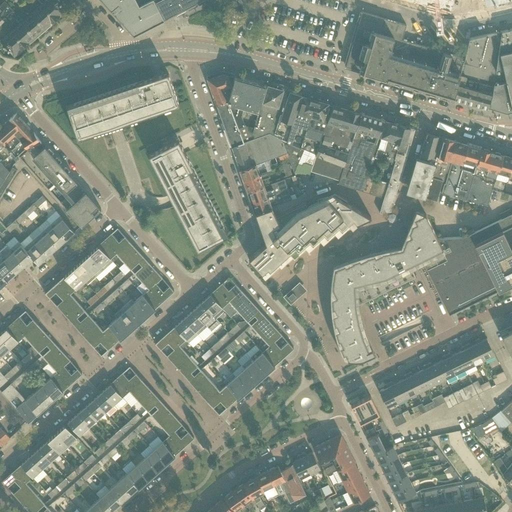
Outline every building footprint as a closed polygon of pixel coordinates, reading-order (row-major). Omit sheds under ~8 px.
[(58,0),(48,0),(43,5),(55,19),(66,10),(61,5),(62,3),(58,0)] [(165,20),(154,0),(101,0),(134,35),(165,20)] [(154,0),(165,20),(203,0),(154,0)] [(511,0),(400,0),(451,15),(511,1),(511,0)] [(4,1),(0,4),(0,6),(3,10),(8,5),(4,1)] [(43,5),(33,14),(45,28),(55,19),(43,5)] [(19,12),(15,15),(19,20),(23,16),(19,12)] [(453,98),(454,98),(464,58),(402,39),(406,25),(405,25),(361,12),(360,13),(362,14),(358,27),(357,26),(357,27),(358,28),(354,40),(353,40),(354,41),(350,53),(349,54),(350,54),(346,66),(346,67),(347,66),(358,70),(357,70),(358,70),(370,73),(369,73),(370,74),(370,73),(381,76),(381,77),(382,77),(393,80),(393,81),(394,81),(394,80),(405,84),(406,84),(417,87),(417,88),(418,88),(418,87),(429,91),(430,91),(441,94),(441,95),(442,95),(442,94),(453,97),(453,98)] [(33,14),(23,23),(35,37),(45,28),(33,14)] [(0,17),(0,26),(1,25),(6,32),(10,28),(6,24),(0,17)] [(23,23),(13,32),(25,46),(35,37),(23,23)] [(492,92),(488,107),(490,107),(506,112),(511,110),(511,28),(501,31),(492,92)] [(454,99),(487,108),(488,107),(492,92),(501,31),(469,38),(464,58),(454,98),(454,99)] [(25,46),(13,32),(1,42),(8,50),(10,49),(15,55),(25,46)] [(168,72),(153,77),(66,106),(77,138),(179,104),(169,75),(168,72)] [(208,79),(231,145),(243,142),(229,99),(235,77),(223,74),(208,79)] [(243,142),(255,138),(253,132),(258,112),(266,85),(235,77),(229,99),(243,142)] [(260,113),(258,112),(253,132),(255,138),(270,133),(273,135),(280,114),(287,91),(268,86),(265,95),(260,113)] [(281,139),(286,153),(287,153),(294,172),(304,149),(301,147),(287,141),(292,123),(301,95),(289,92),(282,115),(280,114),(273,135),(273,137),(281,139)] [(301,147),(304,140),(316,100),(303,96),(295,123),(292,123),(287,141),(301,147)] [(316,154),(326,123),(322,122),(325,113),(328,103),(316,100),(304,140),(301,147),(304,149),(316,154)] [(361,113),(333,105),(330,114),(327,123),(326,123),(316,154),(310,171),(339,180),(347,155),(355,131),(361,113)] [(16,113),(0,127),(0,138),(10,150),(32,130),(16,113)] [(339,180),(338,183),(361,191),(363,191),(368,176),(369,177),(369,176),(375,157),(379,144),(377,143),(381,129),(384,120),(368,115),(361,113),(355,131),(347,155),(340,178),(339,180)] [(379,144),(375,157),(386,160),(389,150),(390,150),(398,124),(386,120),(383,130),(381,137),(379,144)] [(389,150),(386,160),(394,163),(396,160),(394,159),(396,153),(396,152),(404,155),(408,144),(405,143),(410,127),(398,124),(390,150),(389,150)] [(384,198),(383,198),(379,213),(380,213),(392,206),(415,129),(410,127),(405,143),(408,144),(404,155),(396,152),(394,159),(396,160),(394,163),(389,182),(384,198)] [(18,155),(24,148),(26,148),(28,147),(41,142),(32,130),(10,150),(16,156),(18,155)] [(406,192),(424,197),(425,194),(442,137),(426,132),(420,154),(419,158),(416,157),(406,192)] [(231,145),(239,170),(257,163),(286,153),(281,139),(273,137),(273,135),(270,133),(255,138),(243,142),(231,145)] [(451,160),(456,141),(442,137),(425,194),(438,198),(443,181),(444,181),(450,160),(451,160)] [(0,138),(0,153),(1,155),(4,158),(5,159),(8,156),(15,163),(17,159),(16,156),(10,150),(0,138)] [(178,139),(175,140),(148,154),(197,249),(227,234),(178,139)] [(444,183),(441,193),(453,196),(468,144),(456,141),(451,160),(452,160),(445,183),(444,183)] [(453,196),(466,200),(481,148),(468,144),(453,196)] [(31,149),(35,154),(39,150),(35,145),(31,149)] [(24,148),(18,155),(48,189),(54,183),(66,197),(60,202),(81,226),(101,208),(67,171),(63,166),(59,162),(55,157),(51,153),(47,148),(44,146),(39,150),(35,154),(31,149),(28,147),(26,148),(24,148)] [(502,154),(481,148),(466,200),(487,206),(492,189),(502,154)] [(0,186),(9,171),(8,170),(7,169),(6,167),(0,161),(4,158),(1,155),(0,153),(0,186)] [(492,189),(494,189),(503,192),(511,162),(511,157),(502,154),(492,189)] [(511,162),(503,192),(511,194),(511,162)] [(239,170),(243,180),(267,171),(266,167),(259,169),(257,163),(239,170)] [(289,163),(282,165),(285,172),(291,170),(289,163)] [(9,171),(0,186),(0,196),(16,170),(12,167),(9,171)] [(243,180),(247,191),(264,185),(262,179),(269,176),(267,171),(243,180)] [(368,176),(363,191),(376,196),(380,180),(369,176),(369,177),(368,176)] [(247,191),(251,202),(286,190),(283,179),(271,183),(273,189),(266,191),(264,185),(247,191)] [(380,180),(376,196),(383,198),(384,198),(389,182),(380,180)] [(266,243),(249,258),(249,259),(252,262),(262,273),(264,275),(311,328),(333,374),(365,358),(367,357),(373,354),(371,351),(368,343),(420,317),(424,324),(448,312),(449,314),(469,304),(425,214),(416,210),(385,225),(345,201),(347,199),(338,193),(335,195),(327,190),(315,196),(318,203),(262,231),(266,243)] [(251,202),(254,212),(272,206),(270,201),(277,199),(279,204),(290,200),(286,190),(251,202)] [(42,196),(36,202),(39,205),(45,200),(42,196)] [(30,207),(24,212),(28,216),(33,211),(30,207)] [(24,212),(18,218),(21,221),(28,216),(24,212)] [(445,252),(424,262),(449,314),(498,290),(511,283),(511,213),(465,237),(438,238),(445,252)] [(60,215),(51,224),(65,240),(74,232),(60,215)] [(46,219),(38,227),(42,232),(56,248),(65,240),(51,224),(46,219)] [(12,223),(6,229),(9,232),(15,227),(12,223)] [(42,232),(33,240),(47,256),(56,248),(42,232)] [(111,233),(98,245),(110,258),(116,253),(122,248),(124,250),(131,243),(125,236),(118,242),(111,233)] [(29,235),(19,243),(32,258),(38,264),(47,256),(33,240),(29,235)] [(18,242),(9,250),(24,266),(32,258),(19,243),(18,242)] [(144,257),(131,243),(124,250),(122,248),(116,253),(131,269),(144,257)] [(98,245),(89,253),(102,266),(104,269),(112,261),(110,259),(110,258),(98,245)] [(6,246),(0,251),(0,255),(1,257),(15,274),(22,267),(24,266),(9,250),(6,246)] [(89,253),(81,260),(93,274),(96,276),(104,269),(102,266),(89,253)] [(1,257),(0,257),(0,273),(7,281),(15,274),(1,257)] [(81,260),(72,268),(85,281),(87,284),(96,276),(93,274),(81,260)] [(142,265),(134,273),(142,282),(136,288),(143,295),(148,289),(154,284),(152,282),(160,275),(147,261),(142,265)] [(72,268),(64,275),(76,289),(79,292),(81,289),(87,284),(85,281),(72,268)] [(121,270),(114,276),(118,280),(125,275),(121,270)] [(56,306),(59,309),(66,302),(64,300),(70,294),(76,289),(64,275),(45,293),(44,294),(45,294),(45,293),(49,298),(55,292),(62,300),(56,306)] [(173,290),(169,286),(163,291),(156,284),(162,278),(160,275),(152,282),(154,284),(148,289),(143,295),(155,308),(174,291),(173,291),(174,290),(173,290)] [(128,278),(122,284),(125,288),(131,282),(128,278)] [(110,280),(104,285),(108,290),(114,284),(110,280)] [(222,283),(210,294),(222,307),(229,301),(235,295),(237,298),(243,293),(235,284),(228,290),(222,283)] [(104,285),(97,291),(101,295),(108,290),(104,285)] [(116,288),(111,293),(114,297),(120,293),(120,292),(121,292),(117,288),(116,288)] [(105,299),(104,299),(108,303),(114,297),(111,293),(105,299)] [(229,301),(222,307),(224,310),(230,317),(237,310),(247,322),(255,315),(260,311),(243,293),(237,298),(235,295),(229,301)] [(66,302),(59,309),(71,323),(85,310),(70,294),(64,300),(66,302)] [(210,294),(201,302),(213,315),(215,317),(215,318),(224,310),(222,307),(210,294)] [(93,295),(87,301),(91,305),(97,300),(93,295)] [(143,295),(134,302),(146,316),(155,308),(143,295)] [(131,299),(123,307),(126,310),(138,323),(146,316),(134,302),(131,299)] [(201,302),(192,310),(204,323),(206,326),(212,333),(221,325),(215,318),(215,317),(213,315),(201,302)] [(100,304),(94,309),(97,313),(102,308),(103,307),(100,303),(100,304)] [(123,307),(114,315),(117,318),(129,331),(137,324),(138,323),(126,310),(123,307)] [(192,310),(183,318),(195,331),(197,334),(206,326),(204,323),(192,310)] [(102,331),(87,314),(74,326),(87,340),(95,334),(97,336),(102,331)] [(258,318),(250,325),(266,342),(269,346),(274,341),(275,340),(273,337),(279,332),(263,314),(258,318)] [(19,316),(6,327),(18,341),(24,336),(30,330),(32,333),(39,326),(33,319),(26,324),(19,316)] [(117,318),(109,325),(121,338),(129,331),(117,318)] [(183,318),(174,326),(186,339),(188,342),(197,334),(195,331),(183,318)] [(237,324),(231,329),(234,333),(240,328),(237,324)] [(107,350),(121,338),(109,325),(102,331),(97,336),(95,334),(87,340),(93,347),(100,342),(107,350)] [(511,325),(500,332),(511,356),(511,325)] [(52,340),(39,326),(32,333),(30,330),(24,336),(39,352),(52,340)] [(166,356),(169,359),(175,354),(173,351),(179,346),(186,339),(174,326),(155,343),(155,344),(160,350),(168,343),(174,350),(166,356)] [(6,327),(0,332),(0,338),(10,349),(18,341),(6,327)] [(243,331),(237,336),(241,340),(247,335),(243,331)] [(279,332),(273,337),(275,340),(281,335),(279,332)] [(0,338),(0,355),(1,356),(10,349),(0,338)] [(475,340),(476,343),(484,359),(494,354),(486,338),(480,342),(478,339),(475,340)] [(186,339),(179,346),(181,348),(188,342),(186,339)] [(219,340),(213,345),(217,349),(223,344),(219,340)] [(263,351),(262,352),(274,365),(293,348),(288,342),(280,349),(274,341),(269,346),(263,351)] [(231,342),(225,347),(229,351),(235,346),(231,342)] [(266,342),(261,347),(263,351),(269,346),(266,342)] [(468,343),(465,345),(475,364),(484,359),(476,343),(470,346),(468,343)] [(42,355),(56,372),(62,367),(60,364),(68,358),(55,344),(42,355)] [(255,344),(246,352),(250,357),(265,373),(274,365),(262,352),(259,349),(255,344)] [(461,351),(457,353),(465,369),(468,374),(477,369),(475,364),(465,345),(462,347),(464,349),(461,351)] [(175,354),(169,359),(185,377),(198,366),(181,348),(179,346),(173,351),(175,354)] [(229,352),(225,347),(216,355),(220,360),(229,352)] [(207,351),(201,356),(205,360),(211,355),(207,351)] [(29,353),(22,358),(26,363),(33,357),(29,353)] [(449,353),(446,354),(455,373),(465,369),(457,353),(451,356),(449,353)] [(444,359),(438,362),(446,378),(455,373),(446,354),(443,356),(444,359)] [(250,357),(241,365),(244,368),(256,381),(265,373),(250,357)] [(62,367),(56,372),(50,377),(62,391),(82,373),(81,373),(82,373),(81,372),(81,373),(77,368),(71,374),(64,366),(70,360),(68,358),(60,364),(62,367)] [(213,358),(207,363),(211,367),(217,362),(213,358)] [(36,361),(30,366),(33,370),(39,365),(36,361)] [(18,362),(12,368),(16,372),(22,367),(18,362)] [(430,362),(427,364),(436,383),(446,378),(438,362),(431,365),(430,362)] [(207,363),(200,369),(204,374),(211,367),(207,363)] [(425,369),(418,372),(426,388),(436,383),(427,364),(423,366),(425,369)] [(241,365),(232,373),(235,376),(247,389),(256,381),(244,368),(241,365)] [(12,368),(5,374),(9,378),(16,372),(12,368)] [(204,374),(200,369),(188,381),(204,399),(211,393),(213,396),(219,390),(204,374)] [(25,370),(19,376),(22,380),(29,374),(25,370)] [(492,379),(495,385),(507,379),(503,371),(496,375),(497,377),(492,379)] [(410,372),(407,373),(416,393),(426,388),(418,372),(412,375),(410,372)] [(122,373),(110,383),(122,397),(129,391),(135,385),(138,388),(144,382),(136,373),(128,380),(122,373)] [(232,373),(224,381),(226,384),(238,397),(247,389),(235,376),(232,373)] [(405,378),(399,381),(407,397),(416,393),(407,373),(404,375),(405,378)] [(19,376),(13,382),(16,386),(22,380),(19,376)] [(50,377),(42,385),(54,398),(62,391),(50,377)] [(391,381),(388,383),(397,402),(407,397),(399,381),(393,384),(391,381)] [(160,400),(144,382),(138,388),(135,385),(129,391),(148,411),(160,400)] [(110,383),(101,391),(114,404),(122,397),(110,383)] [(397,402),(388,383),(384,385),(386,388),(379,391),(387,407),(397,402)] [(472,383),(462,388),(468,399),(477,394),(476,392),(472,383)] [(10,384),(1,392),(10,401),(17,395),(18,396),(23,402),(25,400),(14,388),(10,384)] [(220,401),(226,408),(238,397),(226,384),(219,390),(213,396),(211,393),(204,399),(212,408),(220,401)] [(42,385),(34,392),(46,406),(54,398),(42,385)] [(462,388),(453,393),(458,403),(468,399),(462,388)] [(101,391),(93,399),(105,412),(114,404),(101,391)] [(34,392),(25,400),(37,413),(46,406),(34,392)] [(458,403),(453,393),(447,395),(451,402),(446,404),(448,408),(458,403)] [(370,395),(360,400),(369,418),(379,413),(370,395)] [(436,397),(432,399),(433,401),(435,407),(440,405),(436,397)] [(93,399),(84,406),(97,420),(105,412),(93,399)] [(25,400),(23,402),(16,408),(28,421),(37,413),(25,400)] [(360,400),(351,405),(359,422),(368,418),(360,400)] [(511,400),(501,410),(511,422),(511,421),(511,400)] [(150,414),(169,435),(175,430),(173,427),(179,421),(163,403),(150,414)] [(84,406),(76,414),(88,427),(97,420),(84,406)] [(392,417),(391,417),(394,422),(395,424),(396,426),(399,424),(400,424),(406,421),(402,412),(392,417)] [(137,413),(131,419),(135,423),(141,418),(137,413)] [(88,427),(76,414),(67,422),(79,435),(88,427)] [(129,421),(123,426),(126,430),(132,425),(129,421)] [(143,421),(137,426),(141,430),(147,425),(143,421)] [(175,430),(169,435),(167,437),(162,441),(174,455),(193,438),(193,437),(188,431),(180,438),(175,431),(182,425),(179,421),(173,427),(175,430)] [(65,424),(56,432),(68,445),(77,437),(65,424)] [(117,431),(112,436),(115,440),(121,435),(117,431)] [(56,432),(47,439),(60,453),(68,445),(56,432)] [(131,432),(126,437),(129,441),(135,436),(131,432)] [(6,433),(2,437),(6,442),(10,438),(6,433)] [(339,435),(313,448),(320,460),(323,465),(324,466),(330,463),(326,456),(335,452),(341,465),(342,467),(342,468),(354,462),(355,462),(342,435),(341,434),(339,435)] [(377,434),(367,438),(371,445),(375,454),(385,449),(377,434)] [(112,436),(105,442),(109,446),(115,440),(112,436)] [(126,437),(119,442),(123,446),(129,441),(126,437)] [(47,439),(38,447),(51,461),(60,453),(47,439)] [(162,441),(153,449),(165,463),(174,455),(162,441)] [(385,449),(375,454),(380,463),(397,455),(392,445),(385,449)] [(38,447),(30,455),(42,469),(51,461),(38,447)] [(100,447),(94,452),(98,456),(104,451),(100,447)] [(114,447),(108,453),(111,457),(117,451),(114,447)] [(153,449),(144,457),(156,471),(165,463),(153,449)] [(304,452),(301,454),(310,473),(320,468),(312,452),(305,455),(304,452)] [(108,453),(101,458),(105,462),(111,457),(108,453)] [(85,460),(89,464),(95,458),(92,454),(86,459),(85,460)] [(310,473),(301,454),(297,455),(299,459),(292,462),(300,478),(310,473)] [(30,455),(21,463),(33,477),(42,469),(30,455)] [(397,455),(380,463),(384,473),(402,464),(397,455)] [(144,457),(135,466),(147,479),(156,471),(144,457)] [(507,478),(511,482),(511,462),(507,468),(500,457),(494,461),(502,474),(507,478)] [(342,467),(337,469),(337,470),(343,481),(359,473),(354,462),(342,468),(342,467)] [(13,494),(16,497),(22,491),(20,489),(26,483),(33,477),(21,463),(1,481),(2,481),(1,481),(1,482),(2,481),(7,487),(14,481),(20,487),(13,494)] [(96,463),(90,469),(93,473),(99,467),(96,463)] [(80,464),(74,470),(78,474),(84,468),(80,464)] [(278,465),(268,470),(275,484),(280,481),(290,502),(306,495),(296,473),(291,464),(284,468),(286,473),(283,474),(278,465)] [(337,469),(334,464),(325,468),(324,470),(326,474),(337,469)] [(402,464),(384,473),(389,482),(406,473),(402,464)] [(135,466),(126,474),(138,487),(147,479),(135,466)] [(90,469),(84,474),(87,478),(93,473),(90,469)] [(68,475),(72,480),(72,479),(78,474),(74,470),(69,475),(68,475)] [(268,470),(256,476),(264,492),(267,497),(268,500),(279,494),(275,484),(268,470)] [(343,481),(348,492),(365,484),(359,473),(343,481)] [(406,473),(389,482),(393,491),(411,483),(406,473)] [(126,474),(117,482),(130,495),(138,487),(126,474)] [(256,476),(244,482),(253,498),(260,509),(266,506),(259,495),(264,492),(256,476)] [(78,479),(72,485),(76,489),(82,483),(78,479)] [(62,481),(56,486),(60,490),(66,485),(62,481)] [(117,482),(109,490),(121,503),(130,495),(117,482)] [(244,482),(234,490),(249,511),(254,507),(249,501),(253,498),(244,482)] [(22,491),(16,497),(29,511),(35,511),(44,504),(26,483),(20,489),(22,491)] [(411,483),(393,491),(398,501),(410,495),(415,492),(411,483)] [(323,488),(327,495),(334,491),(330,484),(323,488)] [(348,492),(342,495),(348,506),(353,503),(369,495),(370,494),(365,484),(348,492)] [(72,485),(66,490),(69,494),(76,489),(72,485)] [(53,489),(48,494),(51,498),(57,493),(57,492),(54,488),(53,489)] [(109,490),(100,498),(112,511),(121,503),(109,490)] [(247,511),(249,511),(234,490),(224,497),(236,510),(239,508),(241,511),(247,511)] [(60,496),(54,501),(58,505),(63,500),(60,496)] [(486,511),(483,497),(473,499),(475,511),(486,511)] [(100,498),(91,506),(96,511),(110,511),(112,511),(100,498)] [(233,511),(222,499),(214,506),(219,511),(233,511)] [(475,511),(473,499),(463,501),(465,511),(475,511)] [(465,511),(463,501),(453,503),(454,511),(465,511)] [(454,511),(453,503),(443,505),(444,511),(454,511)]
